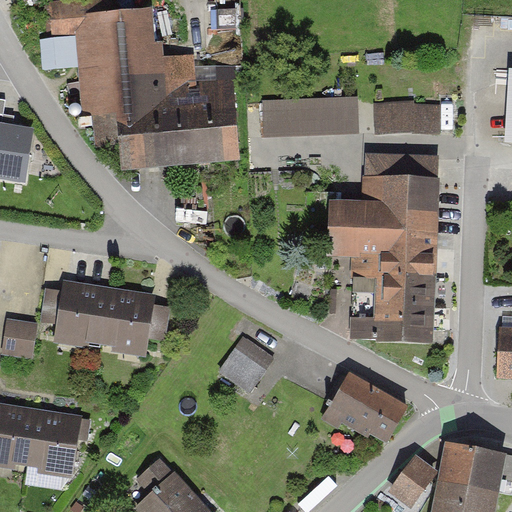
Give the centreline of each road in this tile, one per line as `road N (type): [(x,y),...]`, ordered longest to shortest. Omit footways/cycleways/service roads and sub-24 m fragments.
road 1 (unclassified): [(465,418),(157,249)]
road 2 (unclassified): [(157,249),(52,110),(0,12)]
road 3 (residential): [(465,418),(332,511)]
road 4 (residential): [(0,225),(157,249)]
